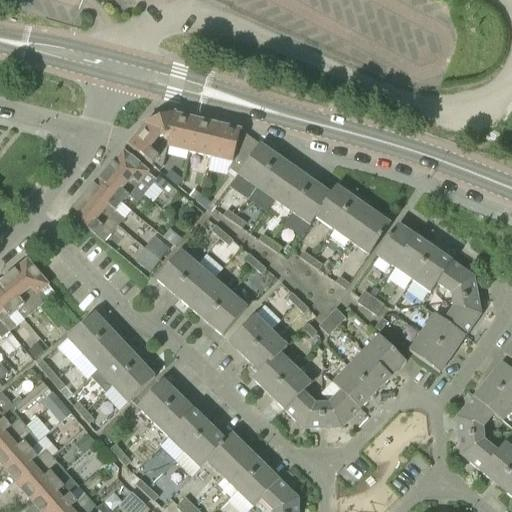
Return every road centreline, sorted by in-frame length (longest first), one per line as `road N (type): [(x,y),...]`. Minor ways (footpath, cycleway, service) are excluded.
road 1 (tertiary): [(511,189),(115,66)]
road 2 (residential): [(323,482),(159,327),(132,322),(33,224)]
road 3 (residential): [(323,482),(398,403),(434,403)]
road 4 (residential): [(434,403),(506,301)]
